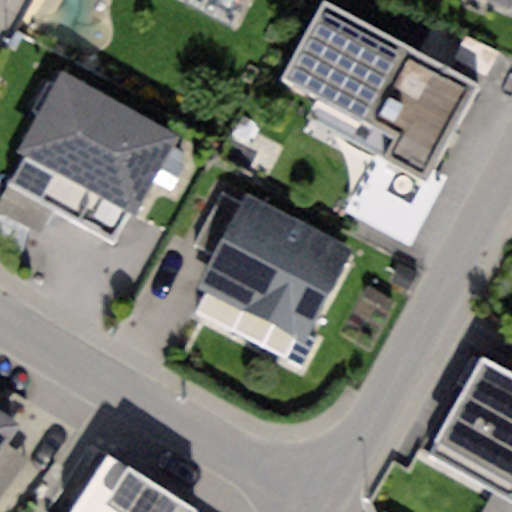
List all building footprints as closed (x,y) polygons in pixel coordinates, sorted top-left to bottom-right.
[(474,89),(323,6),(282,80),(391,140),(382,156),(424,180),(474,89)] [(177,136),(63,76),(7,184),(111,239),(127,208),(137,213),(177,136)] [(215,259),(242,204),(219,193),(191,247),(215,259)] [(354,249),(247,195),(242,204),(215,259),(200,286),(307,341),(354,249)] [(400,264),(390,281),(406,291),(417,273),(400,264)] [(511,511),(511,373),(482,356),(429,450),(493,486),(478,511),(511,511)] [(16,424),(0,412),(0,445),(3,442),(16,424)] [(0,499),(28,459),(3,442),(0,445),(0,499)] [(195,511),(196,510),(107,453),(69,511),(195,511)]
